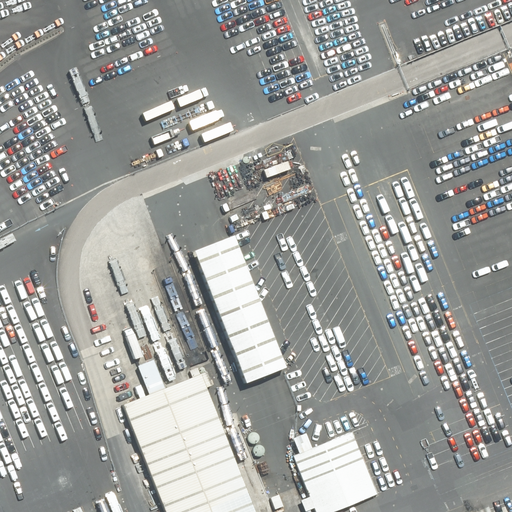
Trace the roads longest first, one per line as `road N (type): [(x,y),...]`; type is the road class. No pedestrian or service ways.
road 1 (unknown): [(365,94),(505,431),(500,456),(438,483)]
road 2 (unknown): [(332,194),(269,234),(323,390),(363,401),(402,385)]
road 3 (unknown): [(332,194),(402,385)]
